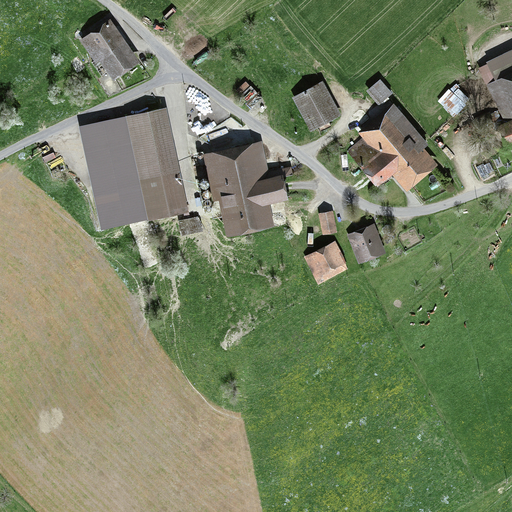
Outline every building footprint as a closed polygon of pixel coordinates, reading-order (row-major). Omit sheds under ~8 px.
[(134,61),(104,19),(85,33),(82,29),(80,30),(85,37),(81,40),(96,61),(102,57),(114,75),(134,61)] [(511,50),(489,62),(499,82),(511,75),(511,50)] [(506,118),(495,123),(507,146),(511,142),(511,75),(499,82),(490,86),(506,118)] [(381,104),(393,94),(381,80),(369,90),(381,104)] [(252,108),(262,99),(247,81),(237,90),(252,108)] [(338,114),(320,83),(294,97),(312,129),(338,114)] [(427,145),(411,125),(397,108),(368,132),(375,140),(368,146),(366,143),(354,154),(377,182),(396,166),(408,182),(429,164),(419,152),(427,145)] [(92,127),(112,224),(146,216),(181,209),(161,110),(128,117),(101,123),(92,127)] [(491,115),(475,121),(480,134),(495,128),(491,115)] [(262,146),(205,158),(214,200),(220,198),(226,228),(233,226),(233,228),(265,221),(260,196),(285,191),(281,175),(292,172),(291,167),(268,172),(262,146)] [(335,228),(331,211),(321,213),(325,230),(335,228)] [(181,233),(200,229),(197,216),(179,221),(181,233)] [(373,226),(351,234),(360,256),(381,248),(373,226)] [(335,238),(304,255),(319,282),(348,267),(348,265),(335,238)]
